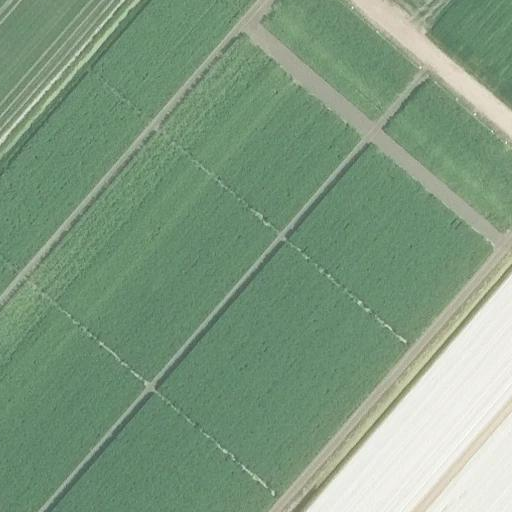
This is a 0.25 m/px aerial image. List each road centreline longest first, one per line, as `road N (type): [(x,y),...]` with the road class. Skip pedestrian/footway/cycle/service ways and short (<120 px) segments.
road 1 (track): [(276,511),(511,238)]
road 2 (track): [(511,125),(369,0)]
